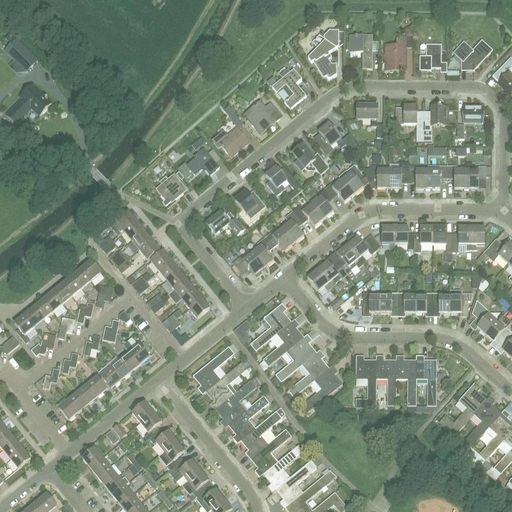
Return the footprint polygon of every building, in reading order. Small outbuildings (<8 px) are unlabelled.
[(417,41),(420,34),(410,30),(408,37),(417,41)] [(339,48),(339,33),(329,33),(324,38),(325,42),(308,59),(311,64),(314,62),(324,78),(325,76),(328,81),(337,76),(336,66),(332,66),(329,61),(332,59),(329,55),(336,50),(337,49),(339,48)] [(16,40),(16,41),(12,37),(8,41),(12,45),(4,53),(27,74),(38,62),(16,40)] [(372,72),(373,38),(363,37),(363,38),(350,38),(350,54),(363,54),(363,72),(372,72)] [(406,73),(406,40),(397,40),(397,48),(385,48),(385,73),(406,73)] [(474,73),(493,52),(482,42),(472,53),(465,46),(456,56),(462,61),(461,62),(461,73),(474,73)] [(442,70),(442,65),(442,46),(426,46),(426,58),(420,58),(420,73),(432,73),(432,70),(442,70)] [(511,60),(493,78),(499,83),(497,85),(510,98),(511,96),(511,60)] [(307,98),(301,91),(297,86),(302,82),(294,72),(273,89),(277,95),(287,87),(294,97),(285,104),(291,111),(307,98)] [(347,82),(357,83),(357,73),(347,73),(347,82)] [(40,118),(52,105),(48,101),(48,100),(47,99),(46,99),(33,86),(21,98),(23,100),(7,117),(16,126),(32,109),(40,118)] [(261,136),(281,119),(273,109),(268,114),(260,105),(245,117),(261,136)] [(377,140),(384,140),(384,126),(378,126),(378,108),(358,108),(358,121),(372,121),(372,129),(377,129),(377,140)] [(424,139),(424,123),(418,123),(418,108),(404,108),(404,110),(396,110),(396,127),(417,127),(417,143),(424,143),(424,139)] [(432,139),(432,128),(448,128),(449,109),(442,109),(442,108),(432,108),(432,123),(424,123),(424,139),(432,139)] [(464,125),(483,124),(483,108),(464,108),(464,125)] [(229,132),(238,125),(235,120),(225,126),(229,132)] [(320,135),(314,140),(315,142),(315,143),(320,148),(322,150),(328,145),(331,148),(336,144),(341,150),(346,147),(351,153),(356,149),(350,135),(343,142),(329,126),(319,134),(320,135)] [(230,152),(234,157),(250,145),(237,130),(227,138),(224,134),(213,143),(219,149),(221,148),(227,155),(230,152)] [(201,139),(197,143),(201,148),(205,144),(201,139)] [(321,177),(330,170),(318,155),(313,159),(303,147),(293,155),(299,162),(295,164),(302,173),(305,171),(307,173),(313,174),(317,171),(321,177)] [(169,155),(177,163),(184,156),(176,148),(169,155)] [(428,148),(428,156),(447,157),(447,149),(428,148)] [(184,165),(178,170),(186,179),(192,174),(194,177),(203,169),(210,177),(219,169),(216,164),(208,155),(204,149),(194,157),(195,159),(186,167),(184,165)] [(399,172),(389,172),(389,191),(402,191),(402,181),(409,181),(409,168),(408,168),(409,164),(399,164),(399,172)] [(357,182),(363,177),(354,167),(346,173),(339,179),(342,182),(354,197),(363,189),(357,182)] [(378,191),(389,191),(389,172),(380,172),(380,168),(371,168),(370,181),(378,181),(378,191)] [(419,168),(409,168),(409,181),(416,181),(416,191),(428,191),(428,172),(419,172),(419,168)] [(428,172),(428,191),(440,191),(440,181),(447,181),(447,168),(441,168),(428,168),(428,172)] [(457,168),(447,168),(447,181),(454,181),(454,191),(466,191),(466,172),(457,172),(457,168)] [(302,192),(301,190),(291,177),(288,180),(287,178),(285,179),(276,169),(266,177),(270,182),(266,186),(276,198),(285,191),(282,187),(287,183),(294,192),(288,197),(291,201),(302,192)] [(472,172),(466,172),(466,191),(479,191),(479,181),(486,181),(486,169),(472,169),(472,172)] [(156,191),(165,202),(168,200),(171,205),(187,192),(174,177),(156,191)] [(332,185),(324,191),(333,202),(338,197),(344,205),(354,197),(342,182),(338,185),(332,185)] [(319,200),(312,206),(324,221),(333,213),(327,206),(333,202),(324,191),(317,197),(319,200)] [(256,216),(266,209),(256,198),(252,201),(246,194),(235,202),(247,217),(253,212),(256,216)] [(293,213),(303,226),(308,221),(314,229),(324,221),(312,206),(305,212),(300,207),(293,213)] [(288,207),(282,211),(285,216),(291,211),(288,207)] [(237,238),(244,232),(237,223),(232,227),(221,213),(206,226),(215,237),(229,227),(237,238)] [(297,230),(303,226),(293,213),(285,219),(290,225),(282,231),(294,245),(303,238),(297,230)] [(116,224),(124,234),(137,224),(129,214),(116,224)] [(124,234),(132,243),(144,233),(137,224),(124,234)] [(395,247),(395,229),(382,229),(382,247),(395,247)] [(408,229),(395,229),(395,247),(408,247),(408,251),(414,251),(414,236),(407,236),(408,229)] [(433,247),(433,229),(420,229),(420,236),(414,236),(414,251),(414,254),(421,254),(421,247),(433,247)] [(446,229),(433,229),(433,247),(446,247),(446,255),(452,255),(452,237),(446,237),(446,229)] [(471,252),(471,229),(458,229),(458,237),(452,237),(452,255),(458,255),(458,247),(466,247),(466,252),(471,252)] [(484,229),(471,229),(471,252),(477,252),(477,247),(484,247),(484,229)] [(282,231),(278,234),(272,234),(264,240),(273,250),(278,246),(284,253),(294,245),(282,231)] [(132,243),(140,253),(152,242),(144,233),(132,243)] [(377,253),(382,249),(372,237),(367,241),(377,253)] [(103,251),(113,243),(110,238),(99,246),(103,251)] [(377,253),(367,241),(362,244),(357,239),(348,248),(364,267),(368,264),(363,258),(369,254),(372,257),(377,253)] [(267,255),(273,250),(264,240),(257,246),(260,249),(252,255),(264,270),(274,262),(267,255)] [(489,259),(501,245),(497,241),(484,255),(489,259)] [(152,242),(140,253),(148,262),(160,252),(152,242)] [(103,251),(107,256),(112,252),(117,248),(113,243),(103,251)] [(508,267),(511,262),(511,245),(510,244),(506,249),(501,245),(489,259),(494,263),(498,258),(508,267)] [(337,265),(347,277),(352,273),(351,272),(357,268),(359,271),(364,267),(348,248),(338,256),(342,261),(337,265)] [(241,276),(248,270),(255,277),(264,270),(252,255),(249,252),(233,265),(241,276)] [(151,264),(159,273),(171,263),(163,253),(151,264)] [(118,270),(128,262),(125,257),(114,266),(118,270)] [(118,270),(122,275),(132,267),(128,262),(118,270)] [(91,263),(81,271),(91,283),(101,275),(91,263)] [(171,263),(159,273),(167,283),(179,272),(171,263)] [(332,269),(328,264),(318,272),(332,290),(336,286),(335,285),(342,280),(342,281),(347,277),(337,265),(332,269)] [(82,291),(91,283),(81,271),(72,279),(82,291)] [(167,283),(174,292),(187,282),(179,272),(167,283)] [(332,290),(318,272),(308,280),(319,294),(325,289),(328,293),(332,290)] [(72,279),(62,287),(72,299),(82,291),(72,279)] [(136,292),(146,283),(142,279),(132,287),(136,292)] [(187,282),(174,292),(182,301),(194,291),(187,282)] [(136,292),(140,297),(150,288),(146,283),(136,292)] [(62,287),(53,294),(63,306),(72,299),(62,287)] [(105,297),(104,303),(110,304),(113,291),(107,290),(101,288),(100,293),(99,296),(105,297)] [(182,301),(190,311),(202,301),(194,291),(182,301)] [(439,295),(433,295),(433,312),(439,312),(439,315),(451,315),(451,292),(450,292),(450,298),(439,298),(439,295)] [(451,292),(451,315),(461,315),(462,308),(468,308),(468,303),(471,303),(473,295),(462,295),(460,292),(451,292)] [(53,294),(44,302),(54,314),(63,306),(53,294)] [(369,315),(380,315),(380,297),(369,297),(369,295),(363,295),(363,314),(369,314),(369,315)] [(398,308),(398,295),(391,295),(391,297),(380,297),(380,315),(392,315),(392,310),(398,310),(398,308)] [(404,295),(398,295),(398,308),(404,308),(404,315),(415,315),(415,298),(404,297),(404,295)] [(433,312),(433,295),(426,295),(426,298),(415,298),(415,315),(426,315),(426,312),(433,312)] [(99,296),(97,309),(103,310),(104,303),(105,297),(99,296)] [(151,311),(162,302),(158,297),(147,306),(151,311)] [(344,304),(340,300),(330,308),(334,312),(344,304)] [(202,301),(190,311),(197,320),(210,310),(202,301)] [(44,302),(34,310),(44,322),(54,314),(44,302)] [(162,302),(151,311),(155,315),(166,307),(162,302)] [(477,329),(478,330),(485,337),(497,324),(489,317),(490,315),(485,310),(477,302),(472,316),(477,320),(481,324),(477,329)] [(88,305),(87,312),(86,318),(92,319),(94,306),(88,305)] [(261,323),(268,332),(251,346),(256,353),(276,337),(277,336),(291,324),(284,315),(287,312),(282,306),(261,323)] [(34,310),(25,317),(35,330),(44,322),(34,310)] [(80,311),(78,324),(84,325),(86,318),(87,312),(80,311)] [(113,322),(112,329),(111,335),(117,336),(119,323),(119,322),(125,325),(126,325),(131,322),(124,314),(113,322)] [(15,325),(20,331),(16,334),(26,346),(29,344),(29,340),(26,337),(35,330),(25,317),(15,325)] [(167,330),(177,321),(173,317),(163,325),(167,330)] [(69,321),(68,328),(66,334),(72,335),(75,322),(69,321)] [(167,330),(171,335),(181,326),(177,321),(167,330)] [(300,327),(295,322),(291,324),(277,336),(276,337),(283,346),(263,362),(259,365),(265,372),(286,354),(289,352),(304,340),(296,330),(300,327)] [(505,331),(497,324),(485,337),(494,344),(498,340),(503,344),(511,334),(506,329),(505,331)] [(68,328),(61,327),(59,340),(65,341),(66,334),(68,328)] [(115,344),(117,336),(111,335),(112,329),(106,328),(103,341),(115,344)] [(503,353),(504,353),(511,360),(511,359),(511,334),(503,344),(507,348),(503,353)] [(49,344),(48,349),(54,350),(56,340),(57,338),(51,336),(49,344)] [(313,343),(307,337),(304,340),(289,352),(286,354),(293,363),(276,377),(281,384),(282,384),(317,355),(309,346),(313,343)] [(98,352),(101,339),(94,338),(93,345),(92,351),(98,352)] [(130,355),(140,367),(149,359),(146,356),(151,352),(144,343),(139,347),(133,339),(123,347),(130,355)] [(5,341),(3,349),(2,354),(8,356),(11,342),(5,341)] [(40,355),(46,357),(48,349),(49,344),(42,342),(40,355)] [(90,358),(92,351),(93,345),(87,344),(84,357),(90,358)] [(198,390),(203,396),(221,381),(214,373),(235,356),(239,353),(233,346),(230,349),(193,378),(201,388),(198,390)] [(310,386),(329,371),(322,362),(325,359),(320,352),(317,355),(282,384),(286,381),(299,370),(306,378),(289,393),(294,399),(310,386)] [(76,370),(79,357),(73,355),(71,363),(70,368),(76,370)] [(130,375),(140,367),(130,355),(120,363),(130,375)] [(357,401),(357,410),(377,410),(377,381),(377,363),(365,363),(365,358),(357,358),(357,381),(368,382),(368,401),(357,401)] [(377,363),(377,381),(387,381),(387,408),(397,408),(397,381),(397,364),(385,364),(385,358),(377,358),(377,363)] [(397,364),(397,381),(408,381),(408,408),(417,408),(417,386),(417,381),(417,364),(405,364),(405,358),(397,358),(397,364)] [(417,364),(417,381),(417,386),(428,386),(428,408),(437,408),(437,362),(425,362),(425,358),(417,358),(417,364)] [(68,376),(70,368),(71,363),(65,361),(62,375),(68,376)] [(130,375),(120,363),(111,370),(121,383),(130,375)] [(221,381),(203,396),(203,397),(207,393),(214,403),(211,406),(216,412),(252,383),(251,382),(234,397),(227,388),(247,372),(241,365),(221,381)] [(337,374),(333,368),(329,371),(310,386),(317,395),(301,408),(307,415),(342,387),(334,377),(337,374)] [(121,383),(111,370),(101,378),(111,390),(112,390),(121,383)] [(57,385),(60,372),(54,371),(52,378),(51,384),(57,385)] [(49,391),(51,384),(52,378),(46,377),(43,390),(49,391)] [(88,386),(98,399),(108,391),(97,379),(88,386)] [(220,424),(225,430),(264,398),(248,411),(241,403),(257,389),(256,389),(261,385),(256,379),(252,383),(216,412),(224,421),(220,424)] [(452,393),(454,384),(446,383),(445,392),(452,393)] [(446,417),(440,424),(455,437),(474,416),(486,402),(477,394),(480,390),(475,385),(459,402),(467,410),(454,425),(446,417)] [(29,393),(33,396),(40,389),(36,386),(29,393)] [(98,399),(88,386),(78,394),(89,407),(98,399)] [(89,407),(78,394),(69,402),(79,414),(89,407)] [(238,445),(242,442),(256,430),(249,422),(270,405),(264,398),(225,430),(229,427),(236,436),(233,439),(238,445)] [(482,423),(464,443),(466,444),(471,449),(485,433),(488,430),(489,429),(501,415),(492,407),(495,403),(490,398),(486,402),(474,416),(482,423)] [(79,414),(69,402),(59,410),(70,422),(79,414)] [(141,425),(154,414),(146,404),(133,415),(141,425)] [(250,461),(286,432),(269,446),(262,437),(282,421),(281,419),(285,416),(281,410),(277,414),(256,430),(242,442),(249,452),(246,455),(250,461)] [(493,440),(479,456),(482,459),(486,462),(498,449),(504,442),(504,443),(511,433),(511,424),(510,423),(507,420),(510,417),(504,412),(501,415),(489,429),(488,430),(485,433),(493,440)] [(151,441),(161,433),(157,428),(162,424),(154,414),(141,425),(149,435),(147,436),(151,441)] [(0,439),(8,433),(1,424),(0,423),(0,439)] [(122,440),(127,436),(119,426),(114,430),(122,440)] [(119,442),(112,432),(106,436),(114,446),(119,442)] [(260,479),(264,476),(299,447),(278,464),(271,455),(292,439),(286,432),(250,461),(251,461),(259,470),(255,473),(260,479)] [(8,433),(0,439),(0,448),(3,452),(16,442),(8,433)] [(161,433),(151,441),(154,446),(157,444),(165,454),(178,443),(170,434),(165,437),(161,433)] [(506,456),(494,470),(501,476),(511,463),(511,433),(504,443),(504,442),(498,449),(506,456)] [(3,452),(11,462),(23,452),(16,442),(3,452)] [(273,494),(276,491),(291,479),(284,471),(304,454),(311,448),(307,443),(306,442),(299,447),(264,476),(271,485),(268,488),(273,494)] [(178,443),(165,454),(173,464),(167,468),(171,473),(185,462),(181,457),(185,453),(178,443)] [(42,444),(37,447),(43,458),(47,456),(42,444)] [(124,455),(128,452),(122,444),(118,447),(124,455)] [(83,460),(91,469),(103,460),(95,450),(83,460)] [(23,452),(11,462),(19,471),(31,461),(23,452)] [(128,459),(133,466),(137,463),(131,456),(128,459)] [(103,460),(91,469),(98,479),(110,469),(103,460)] [(188,483),(201,472),(193,463),(188,466),(185,462),(171,473),(170,474),(177,484),(184,478),(188,483)] [(143,470),(137,463),(133,466),(139,473),(143,470)] [(311,463),(291,479),(276,491),(284,500),(280,504),(285,510),(286,509),(331,473),(330,473),(303,495),(297,486),(317,470),(311,463)] [(118,478),(110,469),(98,479),(106,488),(118,478)] [(130,482),(135,476),(130,471),(124,476),(130,482)] [(19,472),(5,483),(8,487),(22,476),(19,472)] [(201,472),(188,483),(196,493),(194,494),(198,499),(208,491),(204,486),(209,482),(201,472)] [(314,511),(336,495),(335,495),(314,511),(312,511),(306,504),(327,487),(337,479),(331,473),(286,509),(288,511),(314,511)] [(143,477),(149,484),(152,482),(146,475),(143,477)] [(106,488),(113,498),(125,488),(128,485),(124,480),(121,483),(118,478),(106,488)] [(158,489),(152,482),(149,484),(155,492),(158,489)] [(125,488),(113,498),(121,507),(133,497),(125,488)] [(208,491),(198,499),(202,504),(204,502),(211,511),(225,502),(217,492),(212,496),(208,491)] [(158,496),(164,503),(167,500),(161,493),(158,496)] [(336,495),(314,511),(328,511),(334,507),(338,511),(346,511),(348,510),(336,495)] [(38,504),(44,511),(53,511),(58,509),(48,496),(38,504)] [(121,507),(125,511),(133,511),(141,506),(133,497),(121,507)] [(173,508),(167,500),(164,503),(170,510),(173,508)] [(225,502),(211,511),(231,511),(233,511),(225,502)]
